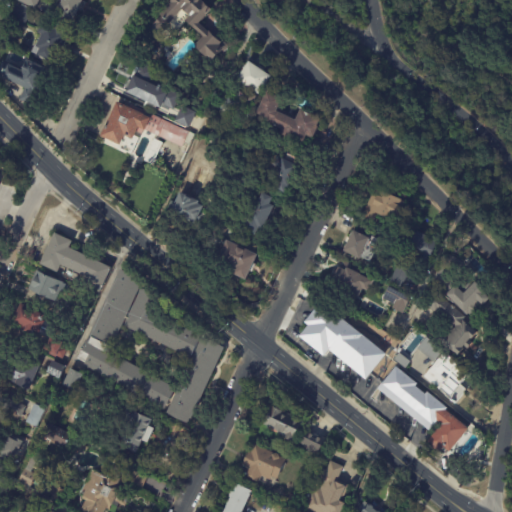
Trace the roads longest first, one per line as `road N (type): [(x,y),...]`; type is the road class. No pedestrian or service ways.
road 1 (primary): [(463,511),(50,165)]
road 2 (residential): [(511,373),(508,275),(239,0)]
road 3 (residential): [(262,349),(365,128)]
road 4 (residential): [(181,511),(262,349)]
road 5 (residential): [(511,165),(382,55)]
road 6 (residential): [(69,122),(124,0)]
